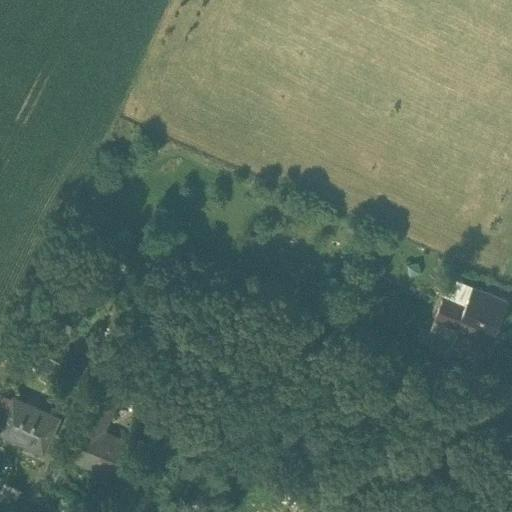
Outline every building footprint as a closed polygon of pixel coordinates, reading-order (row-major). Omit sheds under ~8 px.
[(464,301),(443,292),(433,315),(473,331),(475,326),(491,333),(505,300),(471,286),(464,301)] [(71,344),(45,324),(35,337),(62,357),(71,344)] [(451,339),(419,326),(413,341),(445,354),(451,339)] [(61,402),(18,382),(3,414),(45,434),(61,402)] [(118,393),(105,388),(94,414),(106,420),(118,393)] [(94,414),(91,413),(76,445),(120,465),(135,432),(106,420),(94,414)]
